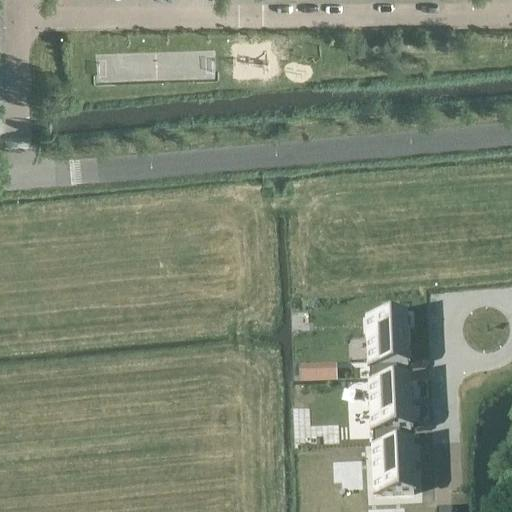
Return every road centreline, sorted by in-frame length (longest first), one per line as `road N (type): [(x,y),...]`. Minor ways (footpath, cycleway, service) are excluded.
road 1 (unclassified): [(511,135),(18,180)]
road 2 (residential): [(507,14),(16,20)]
road 3 (residential): [(449,431),(443,306),(511,301)]
road 4 (residential): [(18,180),(16,20)]
